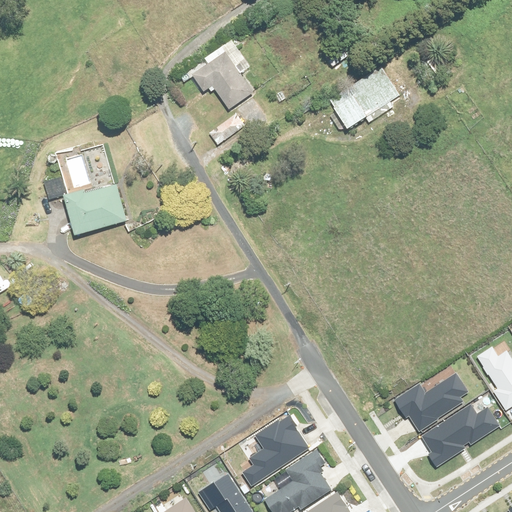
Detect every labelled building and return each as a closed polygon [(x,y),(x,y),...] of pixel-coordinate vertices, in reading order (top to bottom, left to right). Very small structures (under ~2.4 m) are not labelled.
[(208,64),(188,77),(204,99),(216,91),(229,110),(254,93),(240,74),(253,66),(244,53),(241,55),(231,40),(204,59),(208,64)] [(382,64),(329,100),(336,111),(331,114),(344,132),(365,117),(369,123),(393,106),(390,101),(402,93),(382,64)] [(239,113),(209,134),(219,148),(249,126),(239,113)] [(116,185),(69,198),(63,176),(42,182),(46,194),(40,196),(47,222),(67,217),(73,237),(126,222),(116,185)] [(493,349),(478,359),(498,390),(495,392),(506,409),(511,405),(511,359),(508,353),(499,358),(493,349)] [(419,385),(395,399),(407,419),(410,416),(419,430),(464,402),(460,396),(468,391),(458,376),(426,396),(419,385)] [(471,408),(424,437),(433,453),(430,455),(436,465),(498,427),(488,410),(477,417),(471,408)] [(244,472),(252,484),(309,447),(288,416),(257,436),(265,449),(250,459),(254,465),(244,472)] [(266,500),(273,511),(288,511),(300,504),(302,507),(330,489),(316,468),(324,462),(317,451),(287,471),(294,481),(266,500)] [(251,511),(227,474),(199,492),(210,509),(216,505),(220,511),(251,511)] [(348,511),(337,494),(307,511),(348,511)] [(194,511),(187,500),(168,511),(194,511)]
